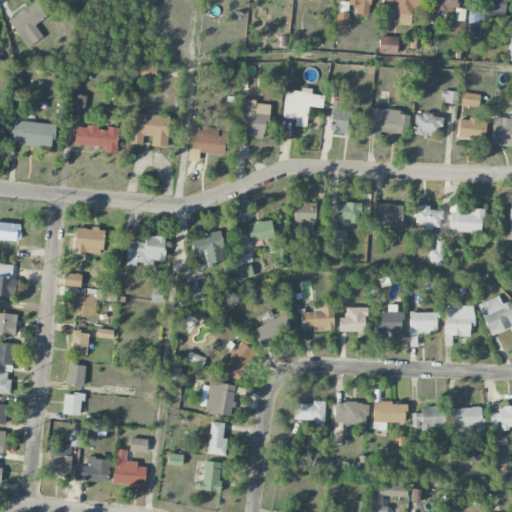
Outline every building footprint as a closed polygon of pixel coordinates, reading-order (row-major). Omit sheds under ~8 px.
[(357,6),(356,14),(369,15),(371,0),(346,0),(346,5),(357,6)] [(382,0),(382,9),(405,11),(405,20),(418,22),(419,0),(382,0)] [(425,0),(425,28),(437,29),(438,10),(457,11),(457,0),(425,0)] [(479,16),(505,17),(505,0),(474,0),(474,5),(480,5),(479,16)] [(43,37),(34,25),(46,17),(36,1),(8,20),(27,48),(43,37)] [(477,37),(479,12),(469,11),(467,36),(477,37)] [(336,25),(348,26),(349,13),(336,12),(336,25)] [(378,54),(396,54),(397,37),(379,36),(378,54)] [(156,65),(132,65),(132,79),(156,80),(156,65)] [(306,127),(308,107),(322,108),(323,95),(310,94),(311,89),(300,88),(299,92),(285,91),(282,118),(295,119),(294,126),(306,127)] [(458,104),(458,91),(442,91),(442,103),(458,104)] [(479,94),(460,92),(459,105),(477,107),(479,94)] [(85,109),(86,95),(72,94),(71,107),(85,109)] [(263,138),(264,120),(269,121),(270,103),(240,101),(239,112),(245,113),(244,137),(263,138)] [(400,110),(370,108),(367,138),(379,139),(379,132),(406,134),(408,115),(400,114),(400,110)] [(331,109),(330,131),(350,133),(351,109),(331,109)] [(169,115),(131,113),(130,144),(142,145),(143,136),(152,137),(151,146),(168,147),(169,115)] [(413,135),(431,136),(431,129),(442,130),(442,115),(414,114),(413,135)] [(511,146),(511,115),(507,115),(506,118),(493,116),(489,143),(511,146)] [(457,137),(484,140),(486,121),(459,118),(457,137)] [(54,124),(12,120),(10,138),(19,138),(18,144),(52,148),(54,124)] [(75,126),(74,145),(104,147),(103,153),(117,154),(118,129),(98,127),(75,126)] [(192,152),(224,154),(225,133),(218,133),(218,130),(193,128),(192,152)] [(293,232),(314,233),(314,201),(294,201),(293,232)] [(482,232),(482,210),(461,210),(461,201),(450,201),(449,231),(482,232)] [(359,223),(359,203),(335,204),(336,219),(346,218),(346,223),(359,223)] [(402,204),(372,204),(372,224),(401,225),(402,204)] [(440,229),(441,210),(429,210),(429,206),(415,205),(414,228),(440,229)] [(250,242),(273,238),(271,220),(247,223),(250,242)] [(0,239),(17,242),(19,224),(0,222),(0,239)] [(76,228),(74,253),(102,254),(103,229),(76,228)] [(345,230),(330,230),(329,243),(345,243),(345,230)] [(191,241),(196,269),(225,263),(219,231),(205,233),(206,238),(191,241)] [(128,241),(125,266),(136,267),(136,260),(163,262),(166,237),(145,235),(144,243),(128,241)] [(442,265),(444,242),(436,241),(435,250),(430,249),(429,264),(442,265)] [(238,279),(253,277),(251,265),(236,268),(238,279)] [(164,271),(154,271),(153,283),(163,283),(164,271)] [(63,286),(80,287),(81,274),(63,274),(63,286)] [(183,282),(189,300),(210,293),(204,275),(183,282)] [(16,277),(0,276),(0,296),(15,297),(16,277)] [(97,291),(96,300),(116,301),(117,292),(97,291)] [(73,316),(95,316),(96,295),(74,295),(73,316)] [(488,334),(511,326),(511,304),(511,301),(501,304),(499,297),(478,303),(488,334)] [(301,328),(313,328),(313,332),(334,331),(333,300),(320,301),(320,311),(301,312),(301,328)] [(381,312),(380,332),(399,333),(400,305),(387,305),(386,312),(381,312)] [(474,306),(445,305),(444,344),(447,344),(448,336),(469,337),(469,326),(473,326),(474,306)] [(365,307),(345,308),(345,318),(339,318),(339,332),(366,331),(365,307)] [(436,312),(409,313),(409,333),(436,333),(436,312)] [(0,333),(15,334),(16,314),(0,313),(0,333)] [(292,332),(284,315),(254,328),(262,346),(292,332)] [(112,339),(113,330),(98,328),(97,337),(112,339)] [(70,354),(87,354),(88,332),(71,331),(70,354)] [(0,364),(13,364),(13,343),(0,342),(0,364)] [(229,349),(218,369),(238,380),(254,350),(240,343),(235,352),(229,349)] [(66,385),(84,386),(84,365),(67,364),(66,385)] [(9,372),(0,371),(0,391),(9,392),(9,372)] [(198,409),(230,415),(236,387),(203,381),(198,409)] [(84,394),(63,393),(62,414),(80,415),(80,401),(84,402),(84,394)] [(324,403),(293,402),(293,420),(324,421),(324,403)] [(333,403),(334,423),(367,423),(366,403),(333,403)] [(373,422),(404,423),(404,403),(373,403),(373,422)] [(411,413),(411,428),(443,427),(443,406),(421,406),(421,413),(411,413)] [(511,406),(499,408),(499,413),(487,414),(490,428),(499,427),(499,429),(511,427),(511,406)] [(451,408),(451,432),(482,431),(481,407),(451,408)] [(206,454),(224,456),(226,439),(222,438),(224,423),(211,421),(206,454)] [(79,431),(71,430),(70,446),(79,447),(79,431)] [(146,453),(147,439),(130,438),(129,451),(146,453)] [(48,468),(57,468),(57,476),(70,476),(71,446),(49,446),(48,468)] [(126,450),(114,449),(113,486),(145,488),(146,467),(137,467),(137,462),(126,461),(126,450)] [(183,465),(183,455),(168,454),(168,465),(183,465)] [(79,481),(107,482),(108,459),(87,458),(87,466),(80,465),(79,481)] [(222,463),(205,461),(202,482),(198,482),(197,490),(217,493),(222,463)] [(372,495),(407,497),(407,486),(373,484),(372,495)] [(366,511),(386,511),(387,506),(381,506),(382,496),(367,495),(366,511)] [(366,502),(357,501),(356,510),(364,511),(366,502)]
